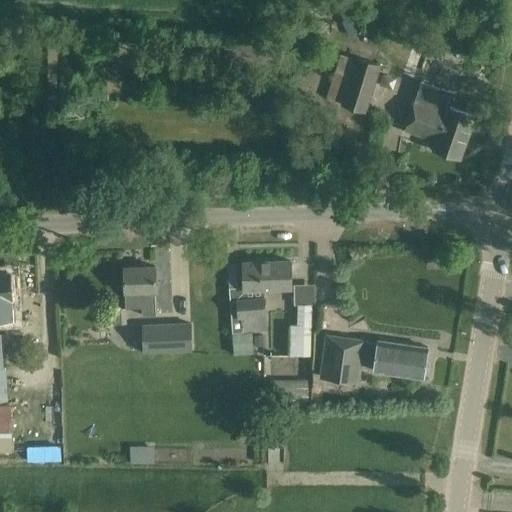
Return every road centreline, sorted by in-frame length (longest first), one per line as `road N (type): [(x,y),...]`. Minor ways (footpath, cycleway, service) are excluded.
road 1 (unclassified): [(504,216),(0,226)]
road 2 (tertiary): [(455,511),(504,216)]
